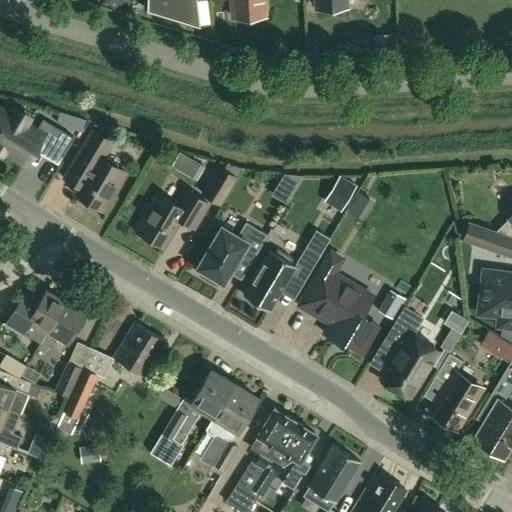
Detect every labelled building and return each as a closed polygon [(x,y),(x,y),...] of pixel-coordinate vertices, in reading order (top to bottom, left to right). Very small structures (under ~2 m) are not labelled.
[(147,0),(147,8),(199,24),(196,0),(147,0)] [(231,0),(233,17),(264,15),(263,0),(231,0)] [(0,107),(0,148),(3,150),(3,151),(4,151),(23,163),(32,148),(37,141),(62,156),(74,136),(42,118),(36,129),(26,124),(30,117),(13,107),(10,113),(0,107)] [(112,189),(114,190),(125,172),(101,158),(111,141),(92,130),(63,178),(77,186),(73,193),(100,209),(112,189)] [(217,166),(202,193),(219,203),(235,176),(217,166)] [(355,189),(339,179),(326,199),(342,209),(355,189)] [(208,203),(184,189),(177,201),(172,203),(157,193),(135,230),(163,247),(179,219),(193,227),(208,203)] [(468,223),(463,238),(511,255),(511,254),(511,212),(508,217),(509,218),(495,232),(468,223)] [(199,269),(197,271),(200,274),(213,282),(217,283),(219,280),(222,282),(239,254),(251,261),(267,234),(245,221),(236,235),(220,225),(196,267),(199,269)] [(275,253),(269,249),(242,293),(269,309),(290,273),(303,281),(319,255),(305,247),(295,265),(290,262),(292,258),(277,248),(275,253)] [(341,258),(330,251),(299,304),(329,322),(323,332),(360,354),(377,325),(361,315),(373,295),(333,271),(341,258)] [(499,315),(497,325),(511,326),(511,273),(484,270),(478,312),(499,315)] [(24,291),(5,322),(40,343),(65,300),(45,288),(38,300),(24,291)] [(381,314),(391,320),(401,303),(391,297),(381,314)] [(57,359),(85,312),(65,300),(40,343),(37,347),(57,359)] [(377,349),(393,359),(380,379),(387,383),(386,383),(402,393),(404,391),(409,394),(408,396),(409,396),(437,351),(411,335),(422,318),(403,306),(377,349)] [(144,375),(165,341),(134,322),(112,356),(144,375)] [(457,338),(450,334),(442,348),(448,352),(457,338)] [(511,355),(511,344),(503,339),(495,353),(509,361),(511,355)] [(22,375),(30,363),(9,350),(1,362),(22,375)] [(455,371),(462,360),(449,352),(434,376),(446,384),(429,411),(457,428),(482,388),(455,371)] [(502,456),(511,439),(511,408),(501,402),(511,384),(511,357),(476,417),(484,422),(474,439),(482,444),(482,448),(484,451),(487,453),(491,453),(494,451),(502,456)] [(81,367),(68,361),(55,390),(67,396),(81,367)] [(81,367),(67,396),(61,410),(76,417),(96,374),(81,367)] [(190,403),(212,416),(213,417),(234,383),(210,368),(190,403)] [(0,381),(0,404),(7,407),(20,412),(28,393),(36,396),(41,385),(9,373),(5,384),(0,381)] [(257,397),(234,383),(213,417),(212,416),(204,429),(214,435),(218,434),(227,440),(213,463),(223,469),(237,445),(230,441),(236,431),(257,397)] [(0,440),(6,444),(17,448),(22,436),(12,432),(20,412),(7,407),(0,404),(0,440)] [(252,489),(294,420),(274,407),(257,435),(258,435),(251,446),(261,453),(255,463),(252,461),(227,502),(243,511),(246,511),(259,493),(252,489)] [(176,408),(162,433),(172,439),(186,414),(176,408)] [(298,460),(315,433),(294,420),(252,489),(259,493),(262,494),(281,464),(282,465),(292,459),(293,457),(298,460)] [(162,433),(150,452),(170,464),(182,444),(180,443),(172,439),(162,433)] [(88,460),(103,456),(100,444),(85,448),(88,460)] [(307,485),(309,486),(333,500),(335,501),(360,460),(333,444),(307,485)] [(389,511),(404,488),(383,475),(366,501),(362,498),(353,511),(389,511)] [(444,511),(424,500),(416,511),(444,511)]
